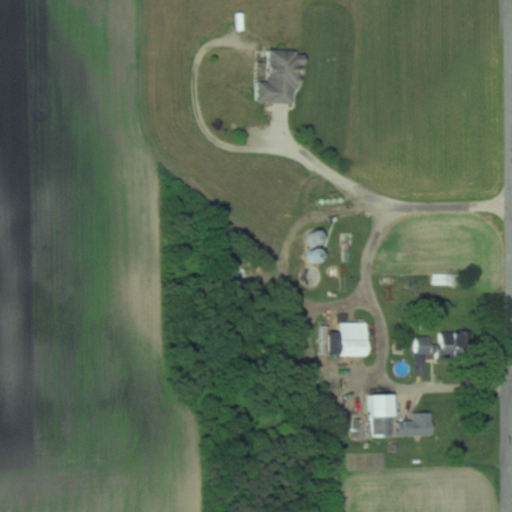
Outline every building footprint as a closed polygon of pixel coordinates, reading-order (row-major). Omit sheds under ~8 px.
[(253,81),(252,102),(289,103),(290,86),(296,86),(297,65),(301,65),(301,52),(263,51),(262,81),(253,81)] [(315,268),(301,266),(299,284),(313,286),(315,268)] [(364,323),(335,323),(335,333),(326,333),(326,356),(364,356),(364,323)] [(414,356),(459,356),(459,334),(434,333),(434,337),(414,337),(414,356)] [(390,437),(390,395),(366,395),(366,437),(390,437)] [(431,436),(431,413),(409,413),(409,420),(395,420),(395,436),(431,436)]
